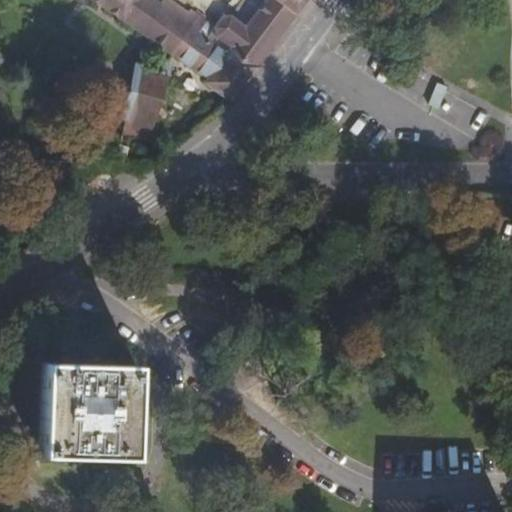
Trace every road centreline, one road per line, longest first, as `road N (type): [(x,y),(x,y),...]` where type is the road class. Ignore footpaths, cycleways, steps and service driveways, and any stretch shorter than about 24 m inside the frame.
road 1 (residential): [(0,301),(195,159)]
road 2 (residential): [(195,159),(263,91),(334,0)]
road 3 (residential): [(511,266),(339,172)]
road 4 (residential): [(511,175),(339,172)]
road 5 (residential): [(339,172),(258,174),(195,159)]
